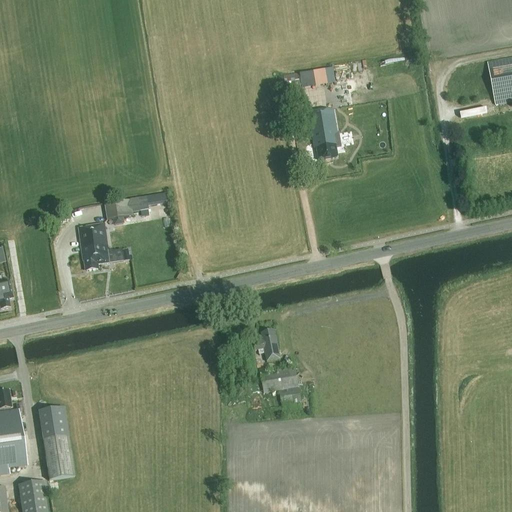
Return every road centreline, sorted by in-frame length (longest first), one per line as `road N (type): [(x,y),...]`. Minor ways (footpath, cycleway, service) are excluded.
road 1 (tertiary): [(0,334),(511,223)]
road 2 (track): [(405,511),(400,314),(391,292)]
road 3 (track): [(317,264),(292,102)]
